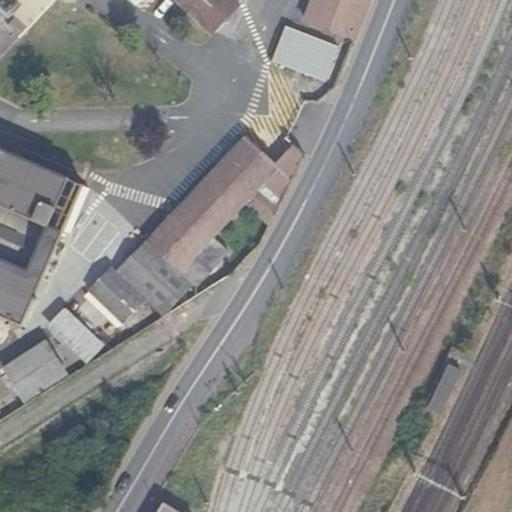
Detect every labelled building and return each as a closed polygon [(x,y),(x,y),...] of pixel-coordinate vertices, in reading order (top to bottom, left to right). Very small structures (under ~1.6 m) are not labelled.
[(213,0),(174,0),(195,19),(213,0)] [(312,0),(303,27),(346,44),(362,0),(312,0)] [(274,60),(331,82),(346,44),(303,27),(288,22),(274,60)] [(248,199),(267,217),(300,150),(291,141),(273,162),(243,133),(149,235),(147,234),(93,292),(126,322),(147,302),(163,317),(206,289),(185,268),(248,199)] [(0,310),(20,319),(81,182),(0,144),(0,310)] [(87,364),(105,346),(65,307),(47,326),(87,364)] [(69,375),(46,340),(2,368),(25,404),(69,375)] [(450,366),(428,410),(444,417),(465,373),(450,366)]
